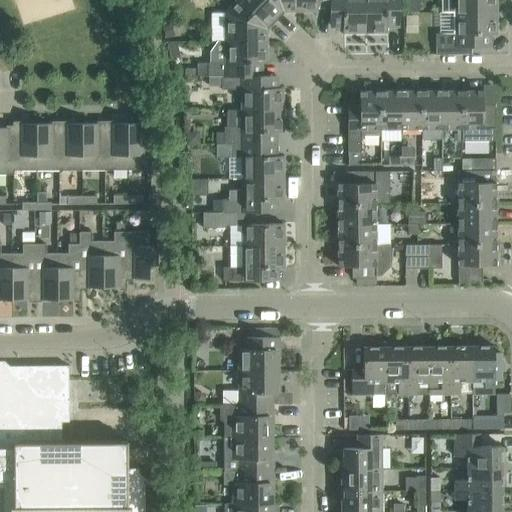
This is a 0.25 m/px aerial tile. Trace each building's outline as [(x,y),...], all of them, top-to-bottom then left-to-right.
[(267,28),(275,20),(255,0),(241,0),(240,2),(237,0),(225,12),(225,40),(267,40),(267,28)] [(255,0),(275,20),(284,11),(296,11),(296,0),(255,0)] [(331,6),(330,0),(296,0),(296,11),(318,11),(318,6),(331,6)] [(330,0),(331,6),(331,27),(343,27),(343,32),(365,32),(364,0),(330,0)] [(364,0),(365,32),(387,32),(387,27),(399,27),(400,7),(399,0),(364,0)] [(410,0),(409,10),(420,11),(420,0),(410,0)] [(497,12),(496,0),(445,0),(445,11),(455,11),(455,12),(497,12)] [(497,34),(497,12),(455,12),(455,34),(436,33),(436,47),(491,46),(491,34),(497,34)] [(162,26),(166,38),(175,35),(172,23),(162,26)] [(267,40),(225,40),(217,41),(210,52),(210,62),(208,62),(208,76),(209,76),(242,76),(262,75),(262,63),(267,63),(267,40)] [(167,42),(172,58),(181,56),(177,42),(167,42)] [(209,85),(222,85),(222,89),(241,89),(242,110),(283,109),(283,88),(278,88),(278,76),(263,76),(263,75),(262,75),(242,76),(209,76),(209,85)] [(442,128),(442,90),(421,91),(422,129),(422,140),(442,139),(442,128)] [(463,141),(463,140),(462,90),(442,90),(442,128),(457,128),(457,141),(463,141)] [(495,140),(495,128),(495,104),(483,104),(483,90),(462,90),(463,140),(495,140)] [(381,135),(381,129),(381,91),(360,91),(360,105),(348,105),(348,129),(349,165),(361,164),(361,134),(381,135)] [(381,129),(401,129),(401,91),(381,91),(381,129)] [(401,129),(422,129),(421,91),(401,91),(401,129)] [(216,132),(216,145),(278,144),(278,132),(283,132),(283,109),(242,110),(227,110),(227,127),(224,126),(224,131),(216,132)] [(13,170),(14,170),(36,170),(36,123),(21,123),(21,126),(13,126),(13,130),(13,170)] [(59,170),(59,126),(52,126),(52,123),(36,123),(36,170),(59,170)] [(59,170),(82,170),(82,123),(66,123),(66,126),(59,126),(59,170)] [(105,169),(105,125),(97,125),(97,123),(82,123),(82,170),(105,169)] [(105,169),(128,169),(127,123),(112,123),(112,125),(105,125),(105,169)] [(128,169),(131,169),(151,169),(151,125),(143,125),(143,123),(127,123),(128,169)] [(13,170),(13,130),(6,130),(6,127),(0,127),(0,173),(14,174),(14,170),(13,170)] [(186,132),(187,145),(200,144),(199,131),(186,132)] [(216,145),(216,157),(242,157),(242,178),(284,178),(283,156),(278,156),(278,144),(216,145)] [(389,166),(401,166),(401,157),(389,157),(389,166)] [(414,165),(414,157),(401,157),(401,163),(401,166),(414,165)] [(472,171),(496,171),(496,158),(471,158),(472,171)] [(442,171),(442,163),(442,159),(433,159),(433,171),(442,171)] [(376,204),(376,203),(390,203),(389,171),(375,171),(351,171),(351,183),(337,183),(338,204),(376,204)] [(496,171),(472,171),(458,171),(458,203),(496,204),(496,171)] [(284,178),(242,178),(242,190),(229,190),(229,199),(223,199),(213,199),(214,212),(223,212),(223,213),(259,212),(278,212),(278,200),(284,200),(284,178)] [(37,202),(37,210),(51,210),(51,204),(51,202),(48,202),(46,202),(46,192),(37,192),(37,202)] [(68,204),(82,204),(82,196),(68,196),(68,204)] [(82,204),(97,204),(97,196),(82,196),(82,204)] [(113,204),(128,204),(128,196),(113,196),(113,204)] [(128,196),(128,204),(142,204),(142,196),(128,196)] [(22,210),(23,210),(31,210),(37,210),(37,202),(22,202),(22,210)] [(496,224),(496,204),(458,203),(458,224),(496,224)] [(338,225),(376,224),(376,204),(338,204),(338,225)] [(51,211),(39,212),(39,220),(51,220),(51,211)] [(284,246),(284,223),(259,223),(259,212),(223,213),(223,212),(214,212),(203,213),(204,228),(226,227),(230,225),(230,246),(284,246)] [(417,224),(417,212),(408,212),(408,225),(417,225),(417,224)] [(417,224),(426,224),(425,212),(417,212),(417,224)] [(132,231),(125,231),(124,221),(116,222),(116,231),(114,231),(114,241),(108,241),(108,287),(118,287),(118,285),(126,285),(126,275),(132,275),(132,231)] [(338,245),(390,245),(390,224),(376,224),(338,225),(338,245)] [(458,244),(496,244),(496,224),(458,224),(458,244)] [(132,231),(132,275),(133,275),(133,278),(149,278),(149,266),(157,266),(157,246),(149,245),(149,231),(132,231)] [(85,285),(84,232),(80,232),(80,244),(68,244),(68,253),(61,253),(61,299),(73,299),(73,297),(81,297),(81,285),(85,285)] [(108,287),(108,241),(92,241),(92,232),(84,232),(85,285),(87,285),(87,287),(108,287)] [(37,233),(23,233),(23,244),(37,244),(37,233)] [(0,299),(13,299),(13,253),(1,253),(1,244),(0,243),(0,299)] [(27,297),(37,297),(37,244),(23,244),(23,253),(13,253),(13,299),(27,299),(27,297)] [(61,299),(61,253),(46,253),(46,244),(37,244),(37,297),(42,297),(42,299),(61,299)] [(497,265),(496,244),(458,244),(458,283),(483,283),(482,265),(497,265)] [(338,245),(338,266),(352,266),(352,278),(356,278),(356,284),(376,284),(376,275),(381,275),(390,267),(390,245),(338,245)] [(405,268),(417,268),(417,245),(405,245),(405,268)] [(417,268),(429,268),(429,245),(417,245),(417,268)] [(279,280),(279,268),(284,268),(284,246),(230,246),(230,267),(223,267),(223,281),(279,280)] [(245,349),(238,349),(238,371),(276,371),(279,371),(279,358),(276,358),(276,349),(280,349),(280,337),(278,337),(278,328),(248,329),(248,337),(245,337),(245,349)] [(363,369),(351,369),(352,395),(374,395),(374,393),(386,393),(386,347),(386,341),(377,343),(377,347),(363,347),(363,369)] [(417,394),(429,394),(429,346),(407,347),(408,394),(417,394)] [(429,394),(451,394),(450,346),(429,346),(429,394)] [(460,392),(472,392),(472,346),(450,346),(451,394),(460,394),(460,392)] [(494,346),(472,346),(472,392),(472,394),(484,394),(495,394),(495,380),(502,381),(502,371),(502,352),(494,352),(494,346)] [(398,394),(408,394),(407,347),(386,347),(386,393),(398,393),(398,394)] [(0,441),(62,441),(62,421),(69,421),(69,365),(10,366),(5,361),(0,360),(0,441)] [(239,390),(223,390),(223,404),(239,404),(273,404),(273,393),(276,393),(276,383),(279,383),(279,371),(276,371),(238,371),(239,390)] [(206,402),(206,396),(201,392),(195,392),(195,402),(206,402)] [(223,404),(220,406),(220,419),(224,422),(224,438),(270,437),(273,437),(273,425),(269,425),(269,415),(273,415),(273,404),(239,404),(223,404)] [(473,428),(503,428),(503,416),(473,416),(473,419),(472,419),(473,428)] [(451,419),(440,420),(440,429),(451,429),(451,419)] [(451,429),(473,428),(472,419),(451,419),(451,429)] [(396,429),(408,429),(408,420),(395,420),(396,429)] [(418,420),(408,420),(408,429),(419,429),(418,420)] [(468,468),(502,468),(502,446),(480,446),(480,434),(454,434),(454,456),(467,456),(468,468)] [(344,458),(340,458),(340,470),(344,470),(382,469),(381,435),(357,435),(357,447),(344,447),(344,458)] [(270,437),(224,438),(224,471),(274,470),(274,459),(270,459),(270,450),(273,450),(273,437),(270,437)] [(128,468),(128,451),(128,441),(62,441),(0,441),(0,511),(144,511),(145,486),(149,482),(139,472),(139,468),(128,468)] [(216,462),(195,462),(195,471),(217,471),(216,462)] [(454,490),(502,489),(502,468),(468,468),(468,480),(454,480),(454,490)] [(344,470),(340,470),(341,482),(344,482),(344,491),(382,491),(382,469),(344,470)] [(274,470),(224,471),(224,484),(232,484),(233,503),(270,503),(273,503),(273,491),(270,491),(270,481),(274,481),(274,470)] [(416,491),(425,491),(425,476),(416,476),(416,491)] [(430,490),(440,490),(440,478),(430,478),(430,490)] [(468,511),(502,511),(502,489),(454,490),(455,500),(468,500),(468,511)] [(436,490),(430,490),(431,501),(440,501),(440,490),(436,490)] [(345,501),(341,501),(340,511),(381,511),(382,491),(344,491),(345,501)] [(416,506),(426,506),(425,491),(416,491),(416,506)] [(233,503),(225,503),(224,511),(272,511),(273,503),(270,503),(233,503)]
